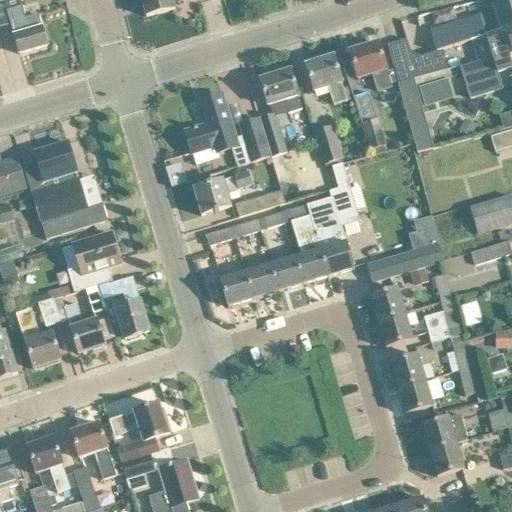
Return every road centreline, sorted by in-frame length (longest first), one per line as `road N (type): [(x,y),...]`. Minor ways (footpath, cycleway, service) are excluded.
road 1 (residential): [(252,510),(374,474),(385,450),(354,327),(330,314),(202,350)]
road 2 (residential): [(202,350),(122,82)]
road 3 (unclassified): [(122,82),(382,0)]
road 4 (residential): [(0,415),(202,350)]
road 5 (residential): [(252,510),(202,350)]
road 6 (unclassified): [(0,120),(122,82)]
